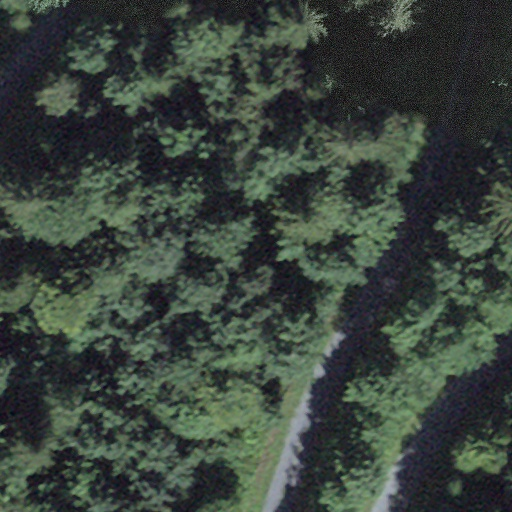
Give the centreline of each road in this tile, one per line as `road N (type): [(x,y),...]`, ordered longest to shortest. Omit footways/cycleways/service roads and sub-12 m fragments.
road 1 (track): [(273,511),(458,80),(470,0)]
road 2 (track): [(511,335),(397,482),(386,511)]
